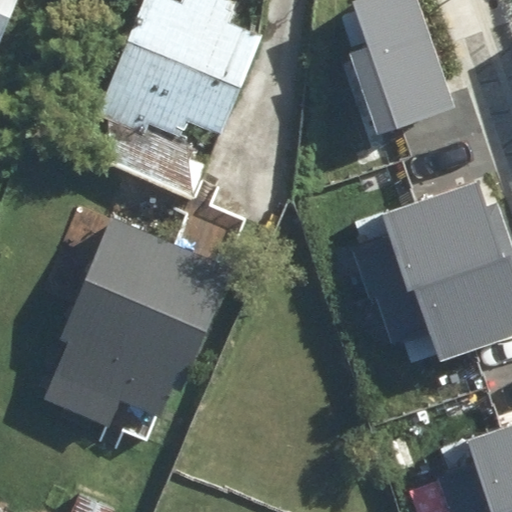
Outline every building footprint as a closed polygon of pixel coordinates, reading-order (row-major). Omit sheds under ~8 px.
[(0,0),(0,72),(30,0),(0,0)] [(152,0),(110,107),(158,126),(162,116),(197,130),(205,111),(241,126),(281,24),(247,10),(251,0),(152,0)] [(453,109),(416,0),(358,0),(353,2),(368,47),(346,54),(373,136),(453,109)] [(511,238),(492,178),(382,214),(407,291),(415,288),(440,364),(511,339),(511,238)] [(252,254),(124,204),(74,329),(81,332),(58,390),(123,416),(134,387),(180,405),(192,375),(202,379),(252,254)] [(511,511),(511,385),(441,410),(475,511),(511,511)]
